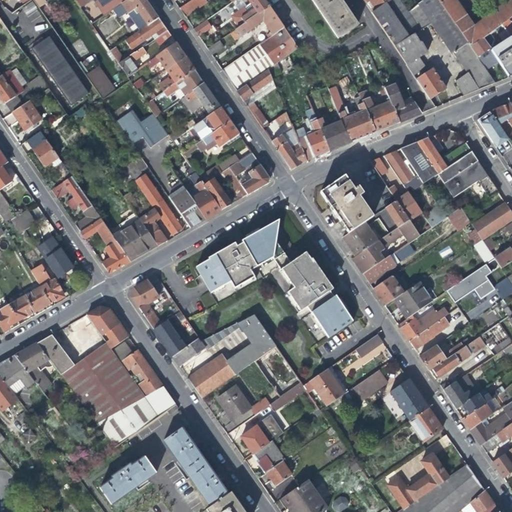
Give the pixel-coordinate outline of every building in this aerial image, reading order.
[(2,21),(41,77),(49,90),(67,116),(69,118),(86,107),(89,112),(102,102),(103,102),(45,19),(31,0),(1,0),(2,0),(20,0),(23,5),(2,21)] [(31,0),(45,19),(52,15),(46,6),(44,7),(39,0),(31,0)] [(73,0),(90,24),(113,9),(125,0),(73,0)] [(138,13),(147,25),(158,18),(147,3),(145,0),(125,0),(113,9),(116,14),(124,8),(128,14),(134,10),(136,14),(138,13)] [(262,0),(245,0),(249,5),(236,14),(238,18),(240,20),(236,23),(239,28),(268,8),(262,0)] [(309,0),(335,38),(353,26),(336,0),(309,0)] [(411,35),(418,31),(405,12),(396,0),(360,0),(410,77),(422,68),(416,58),(424,53),(418,44),(417,45),(411,35)] [(452,83),(461,97),(479,90),(492,84),(483,71),(467,48),(434,0),(419,0),(405,12),(418,31),(430,23),(464,74),(452,83)] [(434,0),(467,48),(480,39),(499,26),(506,20),(511,16),(511,0),(500,0),(504,4),(472,26),(454,0),(434,0)] [(190,2),(178,9),(184,18),(195,10),(190,2)] [(255,42),(258,46),(282,30),(268,8),(239,28),(234,32),(239,38),(263,22),(267,27),(270,32),(255,42)] [(155,32),(158,37),(166,31),(162,24),(158,18),(147,25),(125,41),(130,49),(151,35),(155,32)] [(511,38),(511,28),(506,20),(499,26),(509,40),(511,38)] [(205,21),(192,30),(197,37),(210,28),(205,21)] [(499,26),(480,39),(495,62),(504,77),(511,71),(511,43),(509,40),(499,26)] [(258,46),(221,72),(229,82),(236,93),(266,72),(287,57),(297,50),(282,30),(258,46)] [(171,38),(166,31),(158,37),(155,38),(160,45),(171,38)] [(495,62),(480,39),(467,48),(483,71),(489,66),(495,62)] [(219,42),(207,50),(211,57),(223,49),(219,42)] [(165,70),(166,69),(184,57),(181,51),(175,43),(155,56),(165,70)] [(109,51),(118,64),(123,60),(115,47),(109,51)] [(141,48),(123,60),(118,64),(127,77),(137,71),(133,65),(131,62),(145,53),(141,48)] [(325,53),(313,57),(316,64),(328,59),(325,53)] [(80,62),(85,72),(97,66),(92,56),(80,62)] [(159,88),(162,92),(194,70),(189,63),(184,57),(166,69),(172,78),(159,88)] [(181,99),(184,97),(203,83),(199,78),(194,70),(162,92),(165,97),(174,91),(181,99)] [(9,71),(0,76),(0,97),(4,104),(5,103),(11,113),(13,112),(23,106),(16,96),(23,91),(9,71)] [(137,88),(150,79),(145,71),(131,80),(137,88)] [(413,82),(426,101),(435,95),(442,90),(429,71),(413,82)] [(243,103),(271,84),(266,72),(236,93),(240,98),(243,103)] [(36,98),(49,90),(41,77),(28,85),(36,98)] [(377,81),(386,102),(395,125),(407,119),(417,115),(411,105),(401,109),(398,103),(392,86),(389,87),(385,78),(377,81)] [(198,98),(210,115),(220,108),(212,96),(203,83),(184,97),(189,104),(198,98)] [(273,89),(271,84),(243,103),(246,108),(253,104),(273,89)] [(311,112),(328,152),(341,147),(352,142),(343,130),(336,115),(321,121),(310,93),(304,96),(311,112)] [(356,96),(357,98),(372,134),(395,125),(386,102),(369,109),(363,93),(356,96)] [(342,112),(336,115),(343,130),(352,142),(363,138),(372,134),(357,98),(351,101),(356,114),(345,118),(342,112)] [(407,99),(398,103),(401,109),(411,105),(407,99)] [(150,101),(146,103),(155,117),(160,114),(150,101)] [(28,103),(23,106),(13,112),(20,124),(25,131),(41,121),(28,103)] [(267,125),(253,104),(246,108),(261,129),(267,125)] [(506,122),(511,130),(511,129),(511,111),(507,104),(499,108),(489,112),(498,126),(506,122)] [(192,127),(202,142),(230,123),(225,116),(220,108),(210,115),(192,127)] [(328,152),(311,112),(305,115),(314,136),(305,139),(303,134),(300,133),(294,135),(300,148),(306,161),(318,156),(328,152)] [(490,142),(503,134),(498,126),(489,112),(476,121),(486,136),(490,142)] [(289,122),(285,115),(273,122),(277,129),(289,122)] [(507,133),(511,130),(506,122),(498,126),(503,134),(504,135),(507,133)] [(235,130),(230,123),(202,142),(196,146),(199,150),(203,151),(206,149),(207,151),(218,144),(220,148),(239,135),(235,130)] [(167,134),(172,141),(184,133),(179,126),(167,134)] [(44,167),(51,163),(58,158),(40,132),(26,141),(37,158),(44,167)] [(490,142),(495,149),(507,140),(504,135),(503,134),(490,142)] [(290,171),(306,161),(300,148),(292,153),(281,137),(271,142),(280,157),(290,171)] [(430,139),(429,137),(421,140),(414,143),(435,174),(445,167),(440,160),(428,141),(430,139)] [(421,184),(435,174),(414,143),(408,145),(398,149),(404,159),(416,176),(421,184)] [(464,144),(440,160),(445,167),(449,165),(466,154),(469,152),(464,144)] [(402,185),(407,192),(408,193),(414,188),(409,180),(412,178),(401,162),(393,151),(389,153),(384,155),(403,184),(402,185)] [(474,158),(469,152),(466,154),(476,168),(479,166),(474,158)] [(138,169),(145,164),(137,153),(121,164),(132,181),(133,180),(173,237),(178,234),(183,231),(143,173),(141,174),(138,169)] [(251,153),(239,161),(229,168),(235,177),(257,161),(251,153)] [(449,165),(458,180),(476,168),(466,154),(449,165)] [(217,166),(199,179),(203,186),(213,179),(220,174),(229,168),(239,161),(235,156),(218,167),(217,166)] [(62,164),(58,158),(51,163),(54,168),(62,164)] [(377,158),(368,161),(378,176),(386,171),(377,158)] [(404,159),(401,162),(412,178),(416,176),(404,159)] [(251,178),(240,185),(247,194),(259,187),(267,183),(269,179),(259,165),(247,172),(251,178)] [(435,174),(445,188),(458,180),(449,165),(445,167),(435,174)] [(0,166),(0,188),(10,181),(0,166)] [(487,192),(494,188),(485,176),(479,166),(476,168),(458,180),(445,188),(451,196),(476,180),(481,187),(483,186),(487,192)] [(243,197),(247,194),(240,185),(235,177),(229,168),(220,174),(224,179),(225,179),(239,199),(243,197)] [(198,192),(190,198),(204,219),(212,214),(220,210),(203,186),(199,179),(194,172),(187,176),(198,192)] [(409,180),(414,188),(421,184),(416,176),(412,178),(409,180)] [(319,193),(347,233),(364,222),(370,217),(358,198),(362,195),(356,187),(352,190),(343,177),(331,185),(319,193)] [(86,218),(75,226),(79,232),(100,219),(71,178),(50,190),(56,199),(68,191),(73,198),(67,202),(70,206),(72,209),(78,205),(86,218)] [(230,204),(213,179),(203,186),(220,210),(230,204)] [(190,198),(179,183),(171,189),(176,197),(195,224),(199,222),(204,219),(190,198)] [(420,212),(408,193),(407,192),(404,194),(402,195),(395,184),(387,189),(394,200),(408,220),(420,212)] [(122,196),(138,220),(156,246),(162,243),(167,240),(154,222),(149,225),(127,193),(122,196)] [(0,217),(5,225),(10,221),(15,217),(0,197),(0,217)] [(189,228),(195,224),(176,197),(170,201),(189,228)] [(384,207),(397,227),(408,220),(394,200),(384,207)] [(470,225),(472,229),(480,240),(511,218),(511,215),(508,210),(504,203),(470,225)] [(422,216),(430,227),(444,218),(436,206),(422,216)] [(458,208),(446,217),(455,231),(468,222),(458,208)] [(26,210),(15,217),(23,230),(35,223),(26,210)] [(19,234),(23,230),(15,217),(10,221),(19,234)] [(111,258),(101,264),(108,274),(120,267),(130,262),(112,236),(100,219),(79,232),(84,239),(98,231),(100,229),(111,245),(109,247),(107,248),(106,250),(111,258)] [(326,339),(352,321),(335,296),(330,300),(328,298),(326,294),(332,290),(326,281),(325,281),(306,253),(290,264),(276,242),(279,219),(260,230),(240,242),(243,246),(238,249),(234,243),(225,248),(225,250),(219,254),(196,267),(211,293),(230,282),(234,289),(255,277),(250,268),(268,258),(291,291),(284,296),(285,298),(297,315),(306,308),(326,339)] [(138,220),(112,236),(130,262),(144,253),(156,246),(138,220)] [(402,235),(408,243),(418,236),(408,220),(397,227),(381,238),(386,245),(402,235)] [(511,245),(493,259),(499,269),(511,260),(511,221),(500,230),(505,237),(511,233),(511,245)] [(377,241),(364,222),(347,233),(342,237),(348,246),(355,256),(371,245),(377,241)] [(98,231),(109,247),(111,245),(100,229),(98,231)] [(472,246),(480,240),(472,229),(464,235),(472,246)] [(481,242),(482,243),(486,250),(493,246),(488,238),(481,242)] [(412,249),(408,243),(389,256),(393,262),(412,249)] [(492,258),(486,250),(482,243),(474,249),(483,263),(492,258)] [(377,254),(371,245),(355,256),(351,259),(357,267),(362,275),(378,264),(373,257),(377,254)] [(44,260),(56,278),(65,272),(71,267),(59,250),(44,260)] [(389,256),(378,264),(362,275),(366,280),(368,284),(395,265),(393,262),(389,256)] [(484,265),(446,291),(454,303),(475,289),(480,297),(492,288),(484,277),(490,273),(484,265)] [(30,272),(39,287),(49,303),(55,299),(62,295),(54,279),(51,281),(42,266),(30,272)] [(399,271),(390,277),(393,282),(402,276),(399,271)] [(402,294),(393,282),(390,277),(372,289),(378,298),(384,306),(392,300),(402,294)] [(511,288),(511,287),(506,279),(494,287),(502,299),(511,292),(511,288)] [(131,298),(157,335),(164,330),(146,304),(158,298),(147,281),(134,288),(131,298)] [(417,283),(402,294),(392,300),(400,312),(405,319),(430,302),(417,283)] [(41,307),(49,303),(39,287),(24,296),(33,311),(41,307)] [(26,316),(33,311),(24,296),(8,305),(17,321),(26,316)] [(10,325),(17,321),(8,305),(0,309),(0,325),(2,329),(10,325)] [(105,312),(108,310),(98,308),(85,316),(88,321),(95,331),(104,343),(109,350),(123,341),(128,338),(118,323),(115,325),(105,312)] [(109,310),(108,310),(105,312),(115,325),(118,323),(114,318),(109,310)] [(430,316),(434,323),(441,319),(443,317),(439,310),(430,316)] [(193,387),(201,398),(254,361),(275,346),(253,314),(199,342),(196,337),(171,355),(178,366),(203,349),(204,351),(237,328),(241,333),(243,332),(251,344),(225,362),(220,355),(187,378),(193,387)] [(404,336),(408,341),(422,332),(413,319),(399,328),(404,336)] [(446,326),(441,319),(434,323),(422,332),(408,341),(412,346),(415,350),(432,338),(430,336),(446,326)] [(85,339),(95,331),(88,321),(77,329),(85,339)] [(501,350),(511,343),(497,323),(478,337),(484,345),(488,351),(491,357),(501,350)] [(73,366),(51,335),(44,339),(34,344),(50,366),(94,426),(96,425),(111,416),(73,366)] [(382,343),(377,335),(355,350),(360,358),(382,343)] [(235,336),(227,341),(232,348),(239,343),(235,336)] [(472,353),(484,345),(478,337),(466,345),(472,353)] [(132,354),(123,341),(109,350),(119,363),(132,354)] [(511,342),(511,343),(501,350),(504,355),(511,348),(511,342)] [(104,343),(73,366),(111,416),(144,398),(136,386),(126,373),(119,363),(109,350),(104,343)] [(425,365),(429,372),(463,348),(461,344),(459,343),(442,355),(435,346),(419,357),(425,365)] [(48,366),(50,366),(34,344),(25,349),(14,356),(33,381),(41,391),(51,383),(40,369),(44,366),(46,366),(48,366)] [(275,346),(254,361),(275,392),(250,409),(254,415),(269,405),(301,384),(275,346)] [(469,355),(463,348),(429,372),(435,380),(469,355)] [(141,382),(136,386),(144,398),(163,387),(147,364),(137,350),(132,354),(119,363),(126,373),(130,370),(135,377),(137,376),(141,382)] [(25,388),(33,381),(14,356),(4,361),(0,363),(0,375),(1,376),(8,385),(18,378),(23,385),(25,388)] [(394,359),(380,369),(389,381),(403,371),(394,359)] [(330,367),(302,386),(306,390),(308,394),(314,390),(326,407),(347,393),(339,381),(330,367)] [(376,372),(352,389),(359,399),(383,382),(380,378),(376,372)] [(0,408),(1,410),(17,398),(13,393),(8,385),(1,376),(0,377),(0,408)] [(463,376),(442,391),(449,400),(456,410),(461,407),(477,395),(463,376)] [(13,393),(23,385),(18,378),(8,385),(13,393)] [(391,395),(409,421),(428,408),(418,395),(408,380),(386,395),(388,397),(391,395)] [(274,412),(306,390),(302,386),(301,384),(269,405),(274,412)] [(170,397),(163,387),(144,398),(111,416),(96,425),(114,449),(176,406),(170,397)] [(233,387),(217,399),(225,411),(232,421),(250,409),(243,400),(244,399),(238,393),(233,387)] [(477,395),(461,407),(465,412),(468,416),(492,398),(503,391),(500,387),(491,393),(490,392),(487,394),(481,398),(478,395),(477,395)] [(499,409),(492,398),(468,416),(462,420),(466,426),(469,430),(487,417),(498,410),(499,409)] [(436,420),(428,408),(409,421),(423,442),(442,429),(436,420)] [(481,426),(489,420),(487,417),(469,430),(476,440),(480,445),(511,422),(511,409),(505,415),(504,413),(483,428),(481,426)] [(17,417),(22,424),(31,417),(26,410),(17,417)] [(498,410),(487,417),(489,420),(500,413),(498,410)] [(246,446),(252,454),(271,441),(281,434),(269,417),(240,437),(246,446)] [(511,422),(480,445),(483,449),(486,453),(497,444),(507,438),(511,433),(511,422)] [(189,479),(209,508),(227,495),(219,485),(204,463),(190,442),(181,429),(163,441),(177,461),(173,464),(186,482),(189,479)] [(508,440),(507,438),(497,444),(499,447),(508,440)] [(284,460),(271,441),(252,454),(258,463),(264,473),(284,460)] [(511,468),(509,464),(511,461),(511,451),(510,449),(492,462),(498,471),(503,478),(511,471),(511,468)] [(396,500),(403,510),(449,478),(441,467),(432,454),(421,462),(430,475),(408,490),(399,478),(389,485),(377,493),(386,506),(396,500)] [(290,455),(284,460),(264,473),(270,480),(268,481),(270,485),(273,489),(291,476),(286,470),(296,463),(290,455)] [(109,505),(154,474),(143,458),(130,467),(128,465),(123,469),(120,466),(114,470),(116,473),(110,477),(112,479),(98,488),(109,505)] [(458,511),(461,510),(466,506),(485,491),(477,479),(467,465),(449,478),(403,510),(400,511),(458,511)] [(384,479),(389,485),(399,478),(394,471),(384,479)] [(377,493),(389,485),(384,479),(373,487),(377,493)] [(323,511),(327,510),(322,502),(314,490),(307,480),(285,496),(292,506),(290,507),(293,511),(323,511)] [(320,486),(314,490),(322,502),(329,498),(320,486)] [(492,502),(485,491),(466,506),(470,511),(497,511),(499,511),(492,502)] [(207,511),(242,511),(240,508),(230,493),(227,495),(209,508),(206,510),(207,511)] [(343,495),(331,504),(336,511),(339,511),(350,504),(343,495)] [(287,509),(290,507),(292,506),(285,496),(280,499),(287,509)]
